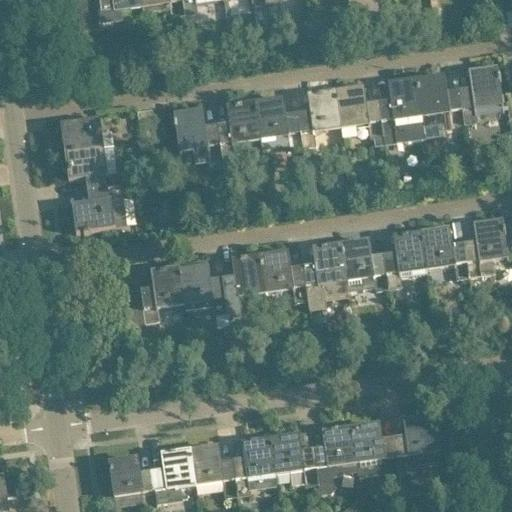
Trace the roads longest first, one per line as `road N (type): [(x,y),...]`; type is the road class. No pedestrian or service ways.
road 1 (residential): [(9,122),(511,55)]
road 2 (residential): [(36,272),(511,204)]
road 3 (residential): [(58,427),(483,364)]
road 4 (residential): [(58,427),(36,272)]
road 5 (residential): [(36,272),(9,122)]
road 6 (residential): [(495,511),(483,364)]
